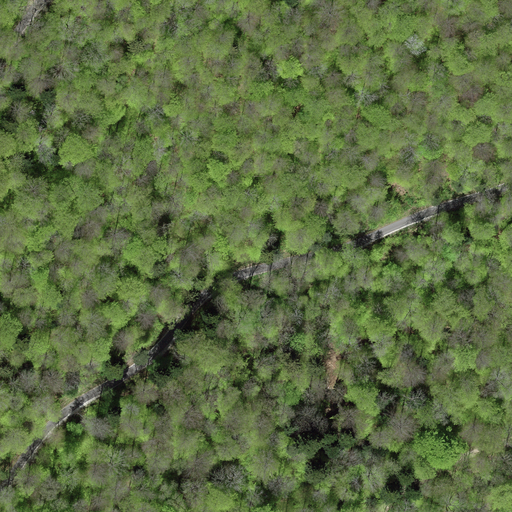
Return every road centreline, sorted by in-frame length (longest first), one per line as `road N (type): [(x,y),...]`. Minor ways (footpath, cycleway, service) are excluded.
road 1 (unclassified): [(0,499),(56,421),(153,356),(214,286),(511,187)]
road 2 (track): [(381,511),(418,480),(511,440)]
